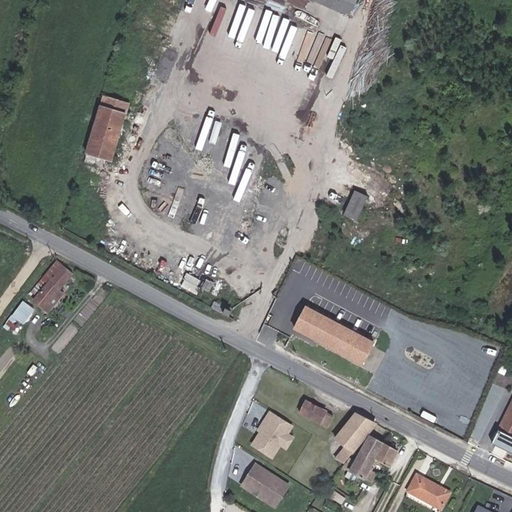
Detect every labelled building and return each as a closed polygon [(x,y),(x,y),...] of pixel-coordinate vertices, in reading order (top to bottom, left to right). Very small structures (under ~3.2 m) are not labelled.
[(314,0),(358,22),(365,9),(346,0),(314,0)] [(346,0),(365,9),(370,0),(346,0)] [(87,152),(111,160),(129,108),(105,99),(87,152)] [(112,188),(102,192),(108,211),(119,208),(112,188)] [(341,214),(354,219),(364,194),(351,189),(341,214)] [(103,232),(109,236),(120,221),(113,217),(103,232)] [(39,300),(50,309),(79,275),(68,266),(39,300)] [(210,284),(218,288),(222,278),(214,275),(210,284)] [(214,304),(224,310),(228,303),(218,298),(214,304)] [(11,315),(23,324),(34,308),(23,299),(11,315)] [(371,359),(382,337),(315,302),(304,324),(371,359)] [(230,311),(236,314),(240,307),(234,303),(230,311)] [(490,352),(503,358),(509,346),(496,340),(490,352)] [(330,428),(336,416),(312,403),(305,414),(330,428)] [(290,426),(268,412),(263,420),(266,421),(252,445),(272,457),(279,444),(286,433),(290,426)] [(340,460),(347,468),(380,429),(383,424),(363,414),(359,419),(341,444),(348,449),(340,460)] [(286,448),(292,437),(286,433),(279,444),(286,448)] [(402,452),(374,439),(357,470),(351,467),(349,471),(379,487),(385,478),(375,473),(381,463),(394,468),(402,452)] [(248,480),(243,489),(261,501),(265,494),(277,503),(287,488),(254,466),(246,479),(248,480)] [(444,507),(453,490),(419,473),(411,491),(444,507)] [(243,489),(248,480),(246,479),(240,487),(243,489)] [(277,503),(265,494),(261,501),(273,509),(277,503)]
